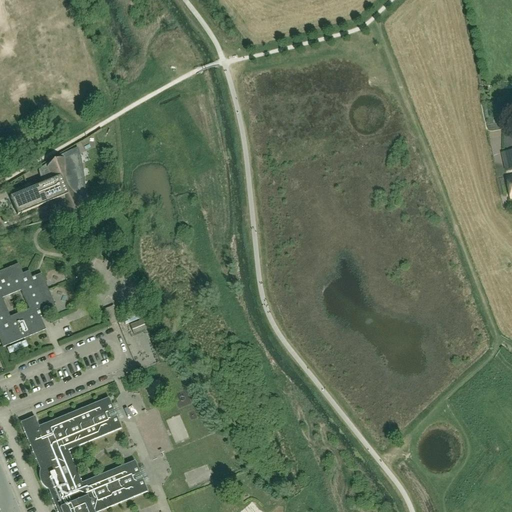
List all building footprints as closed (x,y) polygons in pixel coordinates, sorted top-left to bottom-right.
[(4,0),(9,20),(69,7),(67,0),(4,0)] [(17,27),(19,41),(30,40),(28,17),(11,19),(12,28),(17,27)] [(34,107),(88,88),(68,29),(15,47),(20,60),(0,66),(0,123),(15,118),(2,79),(22,73),(34,107)] [(488,135),(491,152),(503,150),(500,133),(488,135)] [(511,169),(511,150),(502,153),(506,171),(511,169)] [(82,193),(78,182),(83,180),(82,180),(77,170),(81,168),(81,167),(80,168),(74,154),(77,152),(77,151),(40,172),(41,173),(43,179),(44,179),(46,183),(10,197),(16,211),(20,210),(21,214),(51,201),(53,205),(51,206),(54,213),(55,214),(83,206),(82,206),(78,195),(83,193),(83,192),(82,193)] [(0,341),(2,348),(45,330),(40,317),(43,316),(42,312),(55,307),(41,274),(31,278),(29,271),(22,274),(18,264),(0,271),(0,341)] [(120,321),(114,306),(104,310),(111,325),(120,321)] [(132,338),(146,332),(142,324),(120,332),(124,343),(125,342),(129,352),(136,349),(132,338)] [(99,511),(147,492),(135,461),(81,483),(68,451),(121,429),(108,398),(39,427),(34,417),(20,423),(40,470),(39,472),(39,473),(39,474),(39,475),(39,476),(39,477),(39,479),(40,480),(40,482),(41,483),(42,484),(43,486),(44,487),(46,488),(48,490),(53,502),(56,511),(99,511)]
